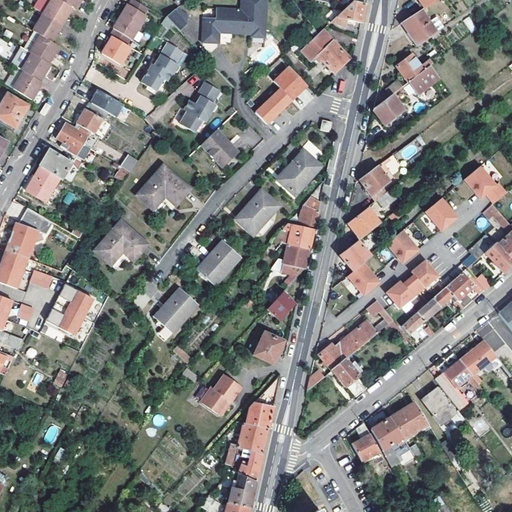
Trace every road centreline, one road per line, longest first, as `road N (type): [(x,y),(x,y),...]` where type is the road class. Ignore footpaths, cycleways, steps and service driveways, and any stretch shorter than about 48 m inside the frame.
road 1 (tertiary): [(282,443),(356,112)]
road 2 (residential): [(158,274),(221,194),(314,105),(356,112)]
road 3 (residential): [(316,443),(511,283)]
road 4 (residential): [(0,199),(106,0)]
